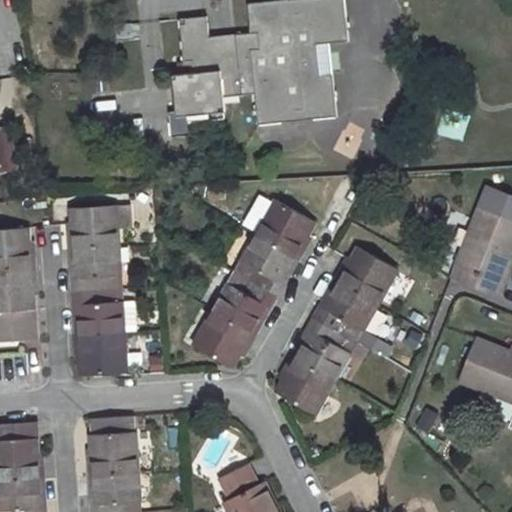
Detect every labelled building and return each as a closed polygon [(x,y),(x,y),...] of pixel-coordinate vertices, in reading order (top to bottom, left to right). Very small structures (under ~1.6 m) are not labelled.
[(225,112),(223,97),(255,94),(259,126),(336,117),(332,76),(317,77),(314,46),(328,45),(347,43),(342,0),(300,0),(248,6),(252,35),(209,39),(207,19),(179,21),(184,62),(192,61),(194,75),(173,76),(176,112),(168,113),(171,138),(190,136),(188,116),(225,112)] [(34,41),(37,69),(53,67),(51,40),(34,41)] [(328,45),(314,46),(317,77),(332,76),(328,45)] [(462,141),(469,117),(445,110),(439,134),(462,141)] [(0,170),(16,167),(8,132),(0,133),(0,170)] [(407,153),(397,154),(397,168),(408,168),(407,153)] [(276,201),(253,239),(293,262),(298,264),(306,250),(301,247),(308,236),(316,223),(276,201)] [(117,206),(72,208),(73,223),(74,236),(69,235),(70,250),(75,249),(119,247),(117,206)] [(505,284),(499,283),(508,259),(511,249),(511,220),(481,208),(452,281),(499,299),(505,284)] [(0,271),(35,269),(34,255),(28,255),(28,243),(27,228),(0,230),(0,271)] [(308,236),(301,247),(306,250),(313,239),(308,236)] [(285,287),(280,285),(293,262),(253,239),(240,262),(256,271),(250,282),(279,298),(285,287)] [(119,247),(75,249),(77,278),(72,279),(73,293),(122,290),(119,247)] [(342,270),(334,283),(339,286),(377,308),(399,271),(360,248),(353,262),(347,273),(342,270)] [(348,259),(342,270),(347,273),(353,262),(348,259)] [(511,260),(508,259),(499,283),(505,284),(511,265),(511,260)] [(293,262),(280,285),(285,287),(298,264),(293,262)] [(35,269),(0,271),(0,343),(35,340),(32,295),(31,284),(36,284),(35,269)] [(228,284),(213,311),(253,333),(266,309),(271,312),(279,298),(250,282),(243,293),(228,284)] [(334,283),(320,308),(325,311),(339,286),(334,283)] [(320,308),(314,319),(357,344),(377,308),(339,286),(325,311),(320,308)] [(122,290),(73,293),(74,308),(79,308),(81,335),(125,333),(134,332),(132,302),(123,303),(122,290)] [(266,309),(253,333),(258,336),(271,312),(266,309)] [(213,311),(193,346),(232,368),(239,355),(245,345),(251,348),(258,336),(253,333),(213,311)] [(314,319),(306,332),(311,334),(298,358),(337,380),(357,344),(314,319)] [(306,332),(293,355),(298,358),(311,334),(306,332)] [(81,335),(75,335),(76,350),(81,350),(82,362),(83,376),(127,374),(125,333),(81,335)] [(475,340),(459,382),(511,403),(511,354),(510,353),(475,340)] [(245,345),(239,355),(244,358),(251,348),(245,345)] [(293,355),(286,368),(291,371),(285,381),(277,394),(316,415),(337,380),(298,358),(293,355)] [(286,368),(280,379),(285,381),(291,371),(286,368)] [(511,423),(511,404),(503,401),(496,417),(511,423)] [(94,461),(90,461),(91,477),(95,477),(140,474),(136,416),(91,419),(93,449),(94,461)] [(35,423),(0,425),(0,482),(39,480),(44,480),(43,464),(38,465),(37,454),(35,423)] [(248,465),(219,480),(230,500),(225,503),(229,511),(279,511),(264,482),(258,485),(248,465)] [(142,511),(140,474),(95,477),(97,503),(92,504),(93,511),(142,511)] [(39,480),(0,482),(0,511),(14,510),(14,511),(46,511),(46,507),(40,507),(39,480)]
